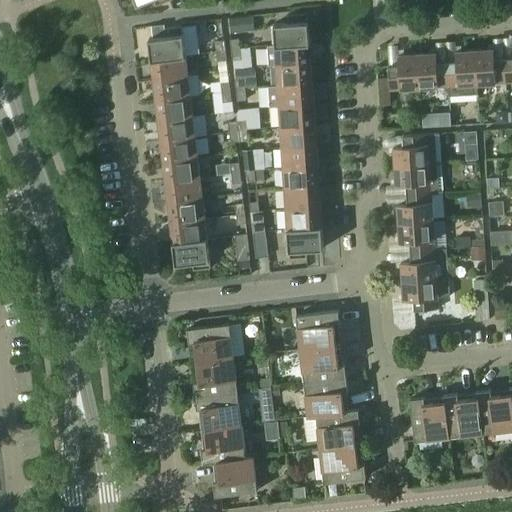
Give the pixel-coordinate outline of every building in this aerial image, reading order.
[(310,43),(308,14),(288,15),(289,23),(274,24),(276,45),(310,43)] [(252,17),(230,20),(232,31),(254,29),(252,17)] [(166,33),(165,28),(165,25),(152,26),(153,38),(166,36),(166,33)] [(149,38),(152,59),(186,55),(183,26),(165,28),(166,33),(166,36),(153,38),(149,38)] [(244,47),(243,38),(231,40),(232,50),(240,49),(240,47),(244,47)] [(226,50),(225,40),(213,42),(214,52),(226,50)] [(312,63),(310,43),(276,45),(268,46),(269,66),(277,65),(312,63)] [(245,59),(244,47),(240,47),(240,49),(232,50),(233,60),(245,59)] [(506,82),(504,58),(495,59),(494,49),(475,50),(477,84),(506,82)] [(227,61),(226,50),(214,52),(215,62),(227,61)] [(477,84),(475,50),(456,51),(457,61),(447,62),(448,86),(449,96),(478,94),(477,84)] [(448,86),(447,62),(437,62),(437,52),(417,54),(419,88),(448,86)] [(419,88),(417,54),(399,55),(399,65),(389,66),(390,90),(419,88)] [(189,76),(186,55),(152,59),(154,80),(189,76)] [(313,83),(312,63),(277,65),(278,86),(313,83)] [(191,96),(189,76),(154,80),(157,100),(191,96)] [(244,79),(235,80),(237,90),(245,89),(244,79)] [(229,81),(220,82),(222,92),(230,91),(229,81)] [(314,104),(313,83),(278,86),(268,86),(270,107),(280,106),(314,104)] [(247,99),(245,89),(237,90),(238,100),(247,99)] [(232,101),(230,91),(222,92),(223,102),(232,101)] [(193,116),(191,96),(157,100),(159,120),(193,116)] [(316,124),(314,104),(280,106),(281,126),(316,124)] [(196,136),(193,116),(159,120),(162,140),(196,136)] [(246,120),(237,121),(238,131),(247,130),(246,120)] [(238,131),(237,121),(229,122),(230,132),(238,131)] [(317,145),(316,124),(281,126),(283,147),(317,145)] [(248,140),(247,130),(238,131),(240,141),(248,140)] [(240,141),(238,131),(230,132),(231,142),(240,141)] [(441,163),(439,132),(403,135),(404,146),(394,147),(395,165),(430,163),(441,163)] [(198,157),(196,136),(162,140),(164,161),(198,157)] [(318,166),(317,145),(283,147),(284,168),(318,166)] [(253,149),(244,150),(246,172),(255,171),(253,149)] [(201,177),(198,157),(164,161),(166,181),(201,177)] [(240,172),(239,162),(230,163),(232,173),(240,172)] [(441,163),(430,163),(395,165),(397,184),(407,184),(407,194),(431,192),(443,191),(441,163)] [(320,186),(318,166),(284,168),(285,188),(320,186)] [(256,181),(255,171),(246,172),(247,182),(256,181)] [(241,183),(240,172),(232,173),(233,184),(241,183)] [(169,202),(203,198),(201,177),(166,181),(169,202)] [(321,206),(320,186),(285,188),(287,209),(321,206)] [(433,221),(431,192),(407,194),(408,203),(398,204),(399,223),(433,221)] [(205,218),(203,198),(169,202),(171,222),(205,218)] [(259,201),(250,202),(251,212),(260,211),(259,201)] [(245,213),(244,203),(235,204),(236,214),(245,213)] [(322,227),(321,206),(287,209),(288,229),(322,227)] [(261,221),(260,211),(251,212),(252,223),(261,221)] [(246,223),(245,213),(236,214),(237,224),(246,223)] [(208,238),(205,218),(171,222),(174,242),(208,238)] [(435,249),(433,221),(399,223),(400,242),(410,241),(411,251),(447,249),(447,248),(435,249)] [(324,248),(322,227),(288,229),(290,258),(308,257),(307,249),(324,248)] [(266,231),(253,233),(256,258),(268,256),(266,231)] [(250,258),(247,233),(236,235),(238,260),(250,258)] [(211,267),(208,238),(174,242),(176,264),(193,262),(194,270),(211,267)] [(449,278),(447,249),(411,251),(412,261),(402,261),(403,281),(449,278)] [(450,296),(449,278),(403,281),(404,299),(414,299),(415,309),(439,308),(438,297),(450,296)] [(487,280),(475,281),(478,321),(490,320),(487,280)] [(297,315),(301,349),(342,344),(339,324),(341,324),(339,310),(297,315)] [(191,341),(193,362),(234,357),(230,323),(188,328),(190,342),(191,341)] [(344,364),(342,344),(301,349),(305,382),(347,377),(345,364),(344,364)] [(238,390),(234,357),(193,362),(196,382),(195,382),(196,395),(238,390)] [(349,390),(347,377),(305,382),(309,416),(317,415),(349,409),(347,391),(349,390)] [(511,428),(511,398),(511,387),(492,390),(492,388),(477,390),(477,391),(483,432),(511,428)] [(242,424),(238,390),(196,395),(198,408),(199,408),(201,429),(242,424)] [(483,432),(477,391),(458,394),(458,392),(444,394),(444,395),(449,436),(483,432)] [(449,436),(444,395),(425,398),(425,396),(411,398),(416,440),(449,436)] [(359,408),(349,409),(317,415),(321,448),(362,443),(359,423),(360,423),(359,408)] [(246,456),(242,424),(201,429),(204,448),(203,449),(204,463),(213,462),(246,456)] [(364,463),(362,443),(321,448),(325,482),(367,477),(365,463),(364,463)] [(254,455),(246,456),(213,462),(216,481),(214,481),(216,495),(258,490),(254,455)]
